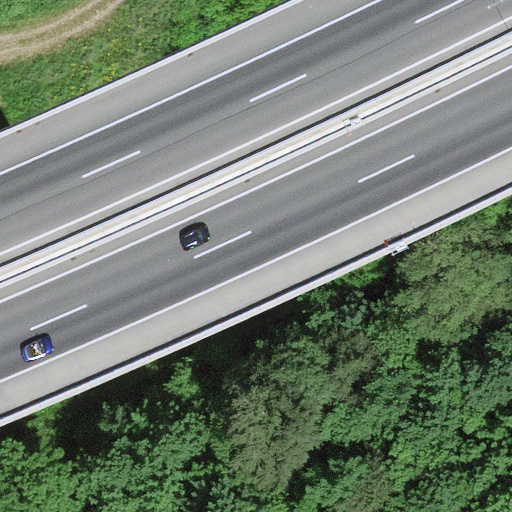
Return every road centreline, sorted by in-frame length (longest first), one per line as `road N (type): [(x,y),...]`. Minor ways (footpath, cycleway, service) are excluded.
road 1 (motorway): [(0,342),(511,108)]
road 2 (motorway): [(461,0),(0,212)]
